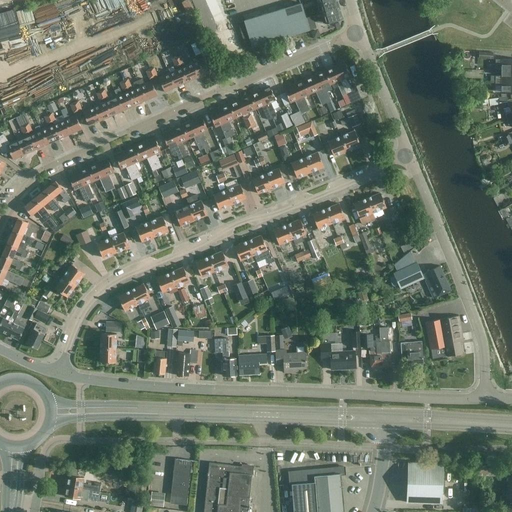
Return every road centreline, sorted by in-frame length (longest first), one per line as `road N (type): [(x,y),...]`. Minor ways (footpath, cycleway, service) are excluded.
road 1 (residential): [(52,372),(82,308),(113,280),(410,160)]
road 2 (unclassified): [(52,372),(178,388),(481,397)]
road 3 (residential): [(358,32),(37,172),(0,222)]
road 4 (secondary): [(47,425),(106,416),(381,424)]
road 5 (secondary): [(380,412),(47,403)]
road 6 (residential): [(481,397),(477,335),(410,160)]
road 7 (residential): [(410,160),(358,32)]
road 8 (secondary): [(511,421),(380,412)]
road 9 (secondary): [(381,424),(511,431)]
